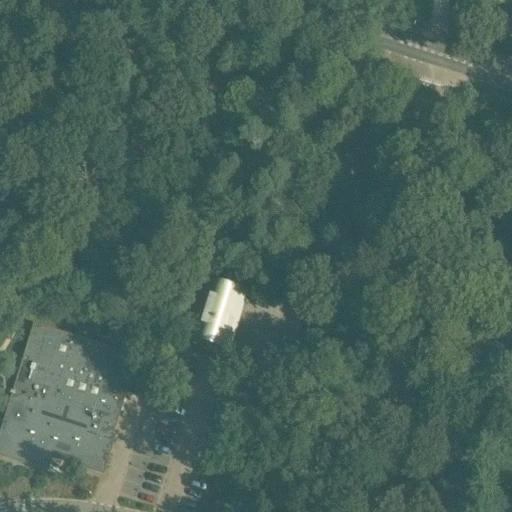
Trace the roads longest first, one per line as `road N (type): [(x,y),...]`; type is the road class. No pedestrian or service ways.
road 1 (unclassified): [(245,511),(315,244),(357,172),(416,131),(448,56)]
road 2 (primary): [(448,56),(268,0)]
